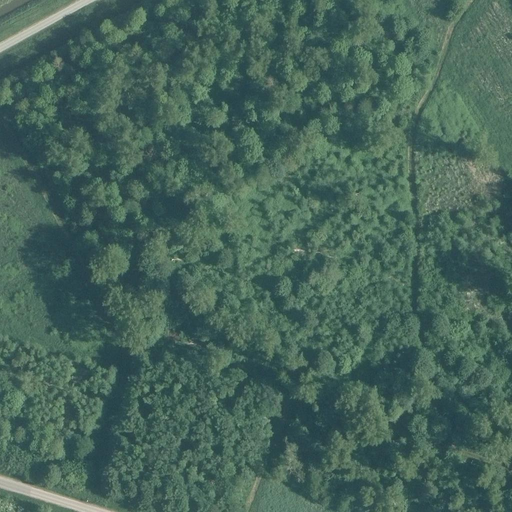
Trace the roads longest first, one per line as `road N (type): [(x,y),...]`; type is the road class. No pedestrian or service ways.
road 1 (track): [(0,121),(16,166),(64,220),(82,287),(129,361),(86,507)]
road 2 (track): [(0,78),(125,9)]
